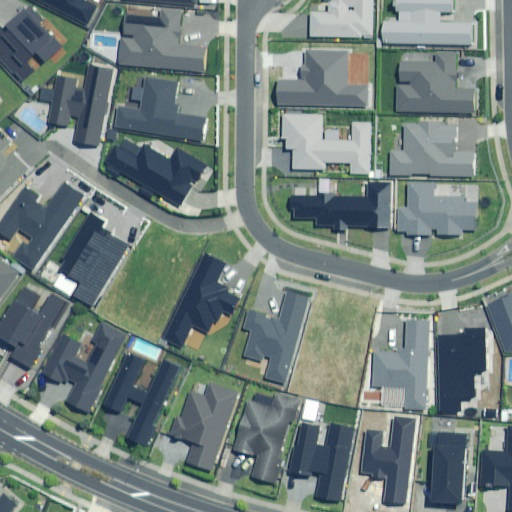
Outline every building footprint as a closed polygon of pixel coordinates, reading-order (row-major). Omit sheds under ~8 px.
[(40,0),(91,25),(102,4),(93,0),(40,0)] [(377,0),(335,0),(335,1),(334,1),(334,11),(315,11),(314,36),(366,37),(366,35),(377,35),(377,0)] [(458,11),(457,0),(398,0),(398,11),(404,11),(404,21),(386,21),(385,43),(477,44),(478,22),(445,22),(445,11),(458,11)] [(61,35),(33,5),(14,24),(17,27),(13,32),(0,18),(0,56),(17,74),(19,72),(26,81),(40,71),(33,62),(43,53),(50,62),(67,45),(58,37),(61,35)] [(185,24),(186,9),(165,7),(164,16),(129,13),(127,34),(137,34),(137,37),(124,36),(121,64),(208,71),(211,46),(183,44),(183,38),(185,39),(186,24),(185,24)] [(309,79),(282,78),(281,105),(372,106),(372,84),(352,84),(352,49),(310,49),(309,63),(306,63),(305,78),(309,78),(309,79)] [(460,68),(460,52),(440,51),(441,61),(405,60),(404,81),(415,81),(415,85),(401,85),(400,112),(480,113),(480,88),(460,88),(460,82),(462,82),(463,68),(460,68)] [(44,86),(42,99),(55,101),(50,121),(72,127),(75,116),(82,117),(77,141),(103,146),(118,68),(92,63),(88,88),(79,86),(81,78),(61,74),(58,89),(44,86)] [(183,81),(149,76),(144,108),(121,105),(118,126),(207,140),(211,118),(184,113),(184,105),(179,103),(183,81)] [(320,166),(344,167),(344,177),(366,178),(367,124),(346,124),(346,143),(316,142),(317,118),(277,117),(276,141),(282,141),(281,152),(292,152),(287,154),(287,172),(320,173),(320,166)] [(461,151),(461,125),(445,125),(445,121),(423,120),(424,124),(408,123),(407,151),(395,150),(394,174),(416,175),(416,173),(434,174),(434,176),(479,177),(480,151),(461,151)] [(15,141),(0,126),(0,201),(34,168),(18,149),(10,158),(6,151),(15,141)] [(201,182),(212,165),(181,146),(173,158),(147,144),(140,157),(118,143),(108,161),(184,206),(198,186),(194,183),(196,179),(201,182)] [(89,194),(68,180),(50,207),(41,200),(43,196),(28,186),(0,228),(0,230),(14,240),(22,229),(35,238),(30,244),(26,241),(16,256),(36,270),(89,194)] [(395,228),(395,182),(371,181),(371,196),(338,195),(339,192),(320,192),(320,195),(295,194),(295,209),(298,209),(297,218),(320,218),(320,226),(338,226),(338,229),(351,229),(351,226),(370,226),(370,228),(395,228)] [(481,230),(482,201),(469,201),(469,196),(439,196),(439,182),(413,181),(412,207),(402,207),(402,231),(411,231),(411,235),(436,235),(436,229),(441,229),(441,235),(466,235),(467,230),(481,230)] [(107,227),(111,221),(95,211),(66,258),(68,261),(63,268),(85,283),(77,296),(96,307),(134,245),(107,227)] [(230,261),(208,250),(166,338),(184,346),(195,324),(211,332),(217,319),(221,321),(227,310),(236,315),(244,297),(231,290),(233,286),(221,279),(230,261)] [(0,301),(20,274),(0,258),(0,301)] [(41,294),(26,285),(0,328),(0,331),(21,344),(25,339),(31,343),(26,349),(21,346),(18,352),(16,350),(14,357),(33,368),(43,348),(41,346),(68,299),(54,291),(42,310),(35,305),(41,294)] [(288,382),(312,295),(290,289),(282,317),(273,315),(273,317),(268,316),(270,313),(250,308),(246,326),(253,329),(246,354),(266,359),(268,354),(272,356),(268,376),(288,382)] [(511,291),(502,295),(503,298),(491,303),(508,351),(511,351),(511,291)] [(353,310),(318,303),(309,345),(315,347),(311,367),(314,367),(311,378),(338,383),(340,372),(343,373),(349,345),(367,348),(372,321),(352,317),(353,310)] [(429,409),(434,319),(410,318),(409,347),(399,346),(399,350),(375,349),(374,386),(407,388),(406,408),(429,409)] [(45,375),(65,385),(66,382),(70,384),(71,381),(79,384),(69,404),(89,414),(127,336),(103,324),(94,342),(99,344),(89,365),(76,359),(83,345),(64,336),(45,375)] [(493,370),(492,324),(468,325),(469,332),(441,333),(443,410),(465,409),(466,396),(480,396),(479,370),(493,370)] [(132,442),(148,449),(156,431),(153,430),(181,369),(168,363),(153,397),(136,390),(148,363),(132,356),(108,408),(123,415),(130,400),(148,408),(132,442)] [(240,394),(211,385),(210,387),(196,382),(184,418),(180,416),(173,436),(196,444),(189,463),(213,472),(240,394)] [(278,393),(277,398),(258,393),(255,403),(250,401),(235,450),(260,457),(255,477),(277,484),(284,460),(281,459),(292,422),(295,423),(302,400),(278,393)] [(387,500),(409,502),(419,416),(397,414),(393,446),(384,445),(386,430),(370,429),(365,470),(377,472),(376,475),(390,476),(387,500)] [(332,424),(331,429),(324,427),(303,423),(293,474),(313,478),(314,474),(323,476),(318,498),(342,503),(358,429),(332,424)] [(511,427),(510,427),(509,441),(506,441),(505,453),(484,452),(483,488),(511,489),(510,511),(511,511),(511,427)] [(445,430),(444,443),(441,442),(437,500),(468,502),(472,445),(469,444),(470,432),(445,430)]
